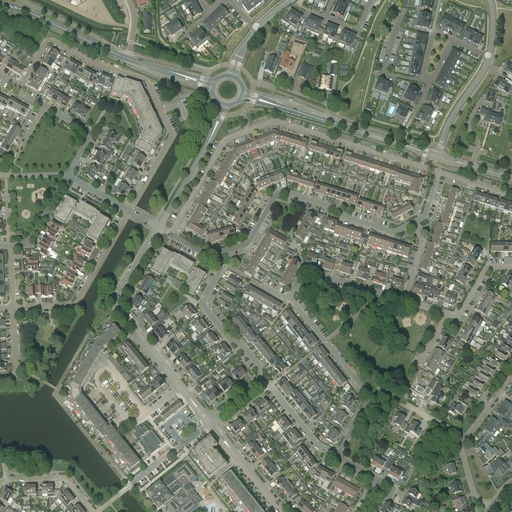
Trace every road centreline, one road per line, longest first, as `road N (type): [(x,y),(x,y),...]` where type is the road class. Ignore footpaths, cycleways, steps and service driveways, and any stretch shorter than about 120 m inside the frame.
road 1 (residential): [(171,234),(223,140),(271,121),(439,171)]
road 2 (residential): [(128,210),(172,132),(147,81),(49,39),(17,88)]
road 3 (residential): [(414,223),(379,228),(280,192),(247,244),(217,254)]
road 4 (residential): [(288,299),(368,396),(337,455)]
road 5 (tertiary): [(181,387),(119,310),(159,227)]
road 6 (residential): [(13,308),(75,303),(128,210)]
road 7 (residential): [(260,380),(256,363),(202,305),(221,268),(217,254)]
road 8 (tertiary): [(127,58),(0,4)]
road 9 (tertiary): [(159,227),(223,105)]
road 10 (residential): [(404,300),(308,271),(288,299)]
